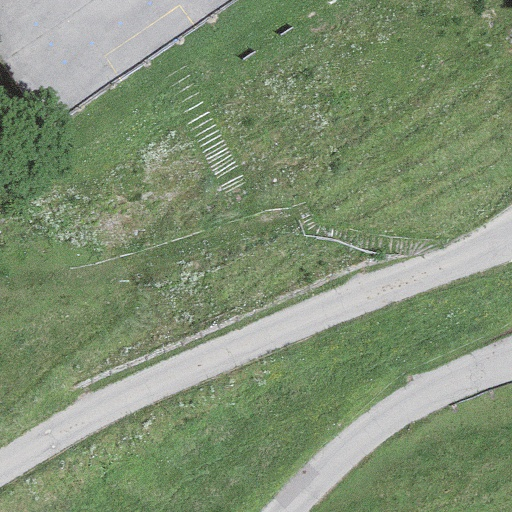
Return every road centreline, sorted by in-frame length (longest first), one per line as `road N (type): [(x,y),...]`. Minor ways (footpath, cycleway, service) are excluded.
road 1 (residential): [(0,466),(191,367),(511,230)]
road 2 (residential): [(511,359),(429,390),(369,427),(280,511)]
